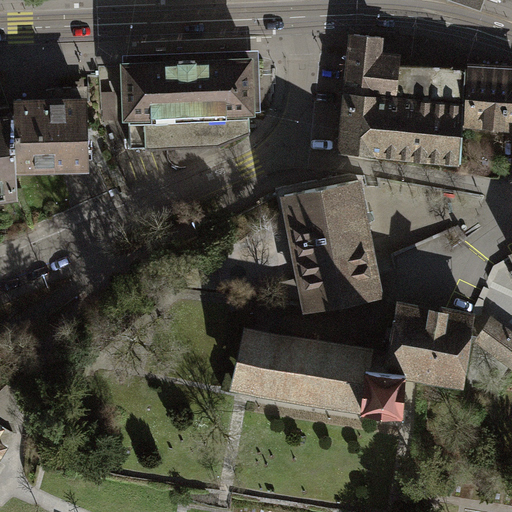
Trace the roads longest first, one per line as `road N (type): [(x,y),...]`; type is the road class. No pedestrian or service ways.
road 1 (residential): [(0,272),(282,145)]
road 2 (tertiary): [(0,29),(301,16)]
road 3 (residential): [(511,191),(309,158),(282,145)]
road 4 (tertiary): [(301,16),(402,15),(511,41)]
road 5 (residential): [(282,145),(301,94),(301,16)]
